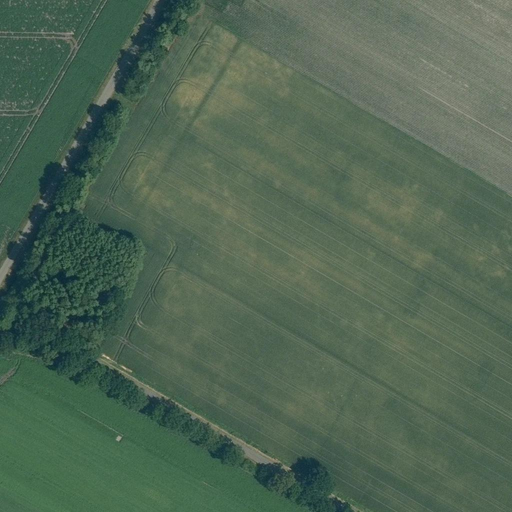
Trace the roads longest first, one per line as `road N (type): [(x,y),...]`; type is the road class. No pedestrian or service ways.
road 1 (unclassified): [(0,332),(89,358),(351,511)]
road 2 (track): [(162,0),(0,282)]
